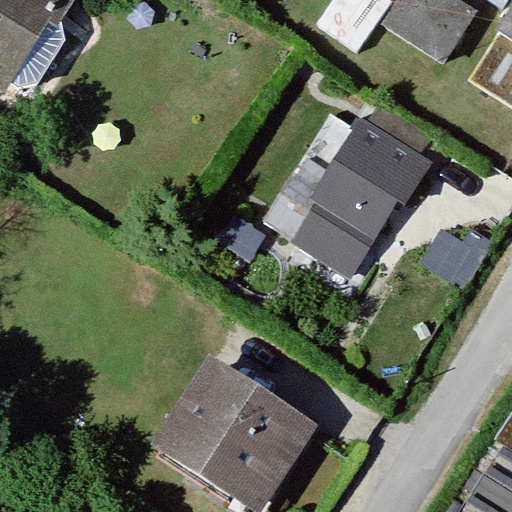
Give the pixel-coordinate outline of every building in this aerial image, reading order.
[(70,0),(0,0),(0,86),(2,88),(46,17),(56,23),(70,0)] [(403,0),(390,29),(453,58),(480,2),(476,0),(403,0)] [(511,12),(472,78),(511,103),(511,12)] [(306,219),(360,252),(418,160),(362,125),(322,190),(298,174),(269,221),(294,237),(306,219)] [(259,511),(312,428),(208,361),(153,447),(254,511),(259,511)] [(460,510),(462,511),(511,511),(511,480),(492,466),(460,510)]
